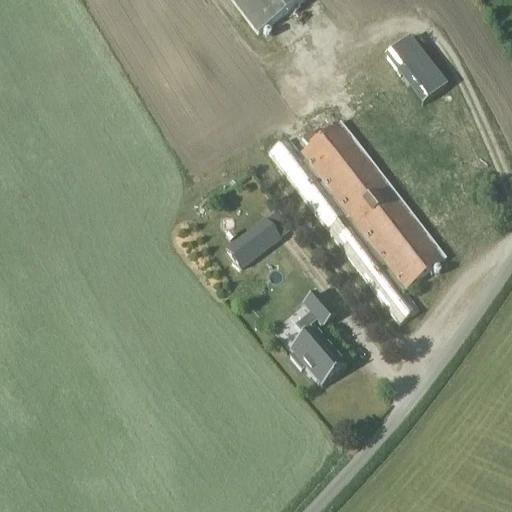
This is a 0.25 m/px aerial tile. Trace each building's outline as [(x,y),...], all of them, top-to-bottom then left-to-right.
[(192,0),(113,0),(111,2),(166,76),(201,51),(189,35),(195,31),(189,24),(203,13),(192,0)] [(229,0),(258,38),(308,0),(229,0)] [(363,0),(331,0),(358,29),(375,14),(363,0)] [(375,62),(411,112),(436,94),(400,44),(375,62)] [(338,125),(299,155),(288,141),(269,156),(399,327),(419,314),(405,294),(444,263),(338,125)] [(279,243),(264,224),(246,238),(225,253),(239,272),(260,257),(279,243)] [(293,353),(288,357),(299,373),(304,368),(320,389),(345,371),(312,329),(319,324),(324,331),(339,319),(319,293),(304,305),(311,313),(296,325),(306,338),(290,350),(293,353)]
